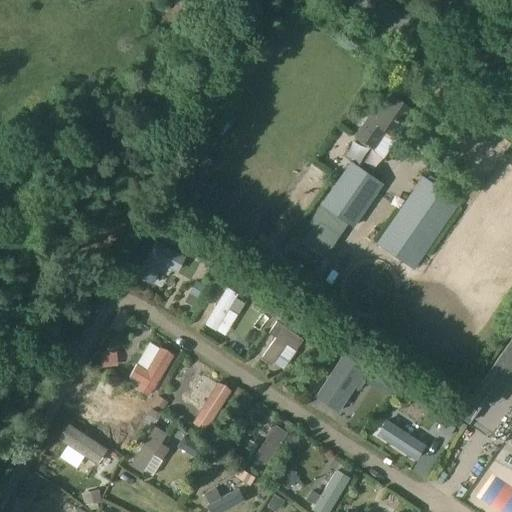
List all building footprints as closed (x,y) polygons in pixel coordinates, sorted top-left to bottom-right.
[(247,64),(252,54),(244,51),(240,61),(247,64)] [(179,111),(200,70),(190,63),(168,104),(179,111)] [(393,138),(412,111),(407,108),(410,104),(402,98),(399,102),(390,95),(382,107),(378,103),(355,137),(372,149),(384,131),(393,138)] [(374,166),(387,149),(378,143),(365,159),(374,166)] [(349,162),(308,223),(335,241),(346,223),(352,227),(381,184),(349,162)] [(413,270),(459,204),(422,177),(376,243),(413,270)] [(155,242),(136,277),(150,285),(161,264),(176,272),(184,257),(155,242)] [(235,299),(237,295),(227,289),(205,325),(215,331),(228,309),(237,315),(243,304),(235,299)] [(296,350),(302,340),(283,326),(260,359),(271,365),(286,344),(296,350)] [(511,337),(491,368),(490,367),(456,414),(468,424),(484,401),(493,407),(508,385),(511,387),(511,386),(511,337)] [(152,391),(172,356),(159,348),(146,370),(137,364),(129,378),(139,384),(136,389),(148,396),(151,390),(152,391)] [(360,379),(366,369),(343,354),(314,397),(338,412),(353,388),(358,391),(364,381),(360,379)] [(98,368),(99,382),(116,380),(114,366),(98,368)] [(210,426),(230,391),(216,383),(195,417),(210,426)] [(102,412),(98,423),(127,432),(131,421),(102,412)] [(424,437),(428,429),(409,418),(397,437),(410,444),(407,450),(414,454),(417,449),(429,457),(436,446),(424,437)] [(67,425),(58,439),(96,465),(106,450),(67,425)] [(266,465),(287,434),(274,425),(253,457),(266,465)] [(97,438),(126,447),(130,435),(101,426),(97,438)] [(154,427),(129,465),(141,473),(153,455),(161,460),(167,449),(159,444),(165,434),(154,427)] [(315,511),(327,511),(348,478),(335,470),(320,496),(311,491),(305,499),(314,505),(311,510),(315,511)] [(481,511),(489,495),(471,487),(458,511),(481,511)] [(214,489),(203,494),(208,504),(206,505),(209,511),(222,511),(243,502),(236,489),(219,498),(214,489)] [(74,511),(54,498),(47,507),(54,511),(74,511)]
